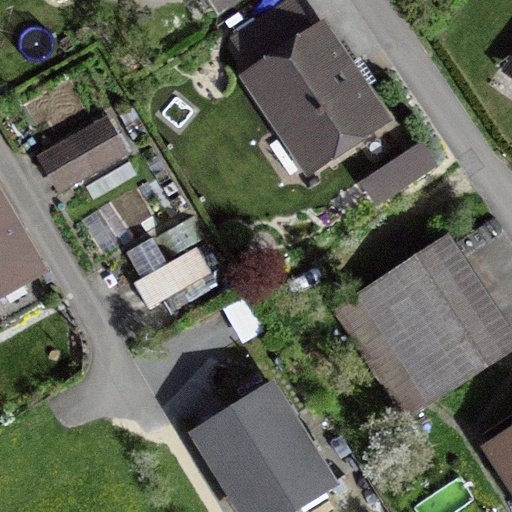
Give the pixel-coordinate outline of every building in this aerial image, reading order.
[(237,0),(208,0),(217,13),(237,0)] [(309,166),(380,119),(321,30),(250,77),(309,166)] [(43,157),(61,187),(121,152),(103,122),(43,157)] [(420,145),(383,169),(396,190),(433,165),(420,145)] [(0,286),(33,268),(0,210),(0,286)] [(443,241),(337,309),(407,415),(511,347),(443,241)] [(194,248),(133,283),(148,309),(209,273),(194,248)] [(268,388),(198,431),(247,511),(294,511),(293,508),(328,486),(268,388)] [(511,429),(487,446),(511,483),(511,429)]
